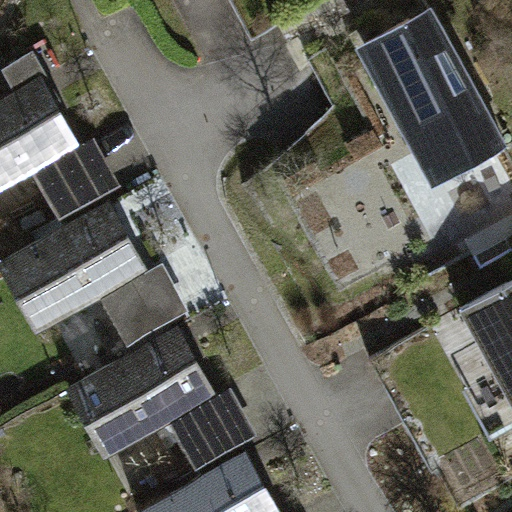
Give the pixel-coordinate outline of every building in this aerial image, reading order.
[(505,140),(430,6),(360,45),(434,179),(505,140)] [(0,184),(32,167),(76,142),(26,53),(4,65),(17,89),(0,98),(0,184)] [(76,142),(32,167),(60,217),(121,183),(93,132),(76,142)] [(99,292),(145,267),(108,202),(1,262),(38,327),(99,292)] [(511,213),(465,239),(473,253),(511,232),(511,213)] [(145,267),(99,292),(128,343),(190,309),(162,258),(145,267)] [(511,279),(461,307),(511,400),(511,279)] [(168,417),(213,392),(176,327),(70,387),(106,452),(168,417)] [(213,392),(168,417),(196,468),(259,434),(230,382),(213,392)] [(278,511),(246,452),(138,509),(139,511),(278,511)]
